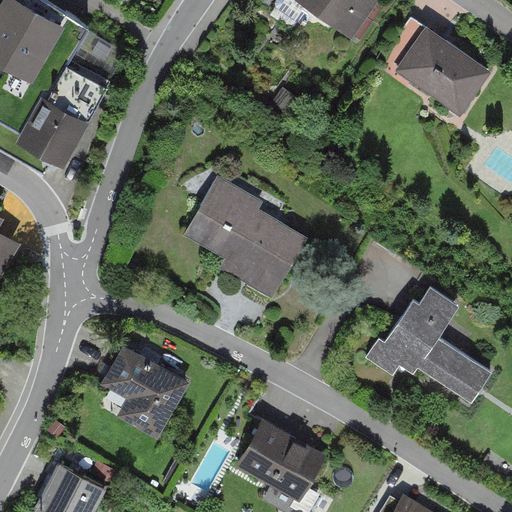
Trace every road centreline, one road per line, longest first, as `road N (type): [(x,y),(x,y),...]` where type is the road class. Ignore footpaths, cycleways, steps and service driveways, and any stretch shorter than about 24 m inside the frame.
road 1 (residential): [(75,296),(242,351),(490,511)]
road 2 (residential): [(75,296),(151,77),(198,0)]
road 3 (residential): [(0,468),(34,407),(75,296)]
road 4 (residential): [(0,167),(49,210),(75,296)]
